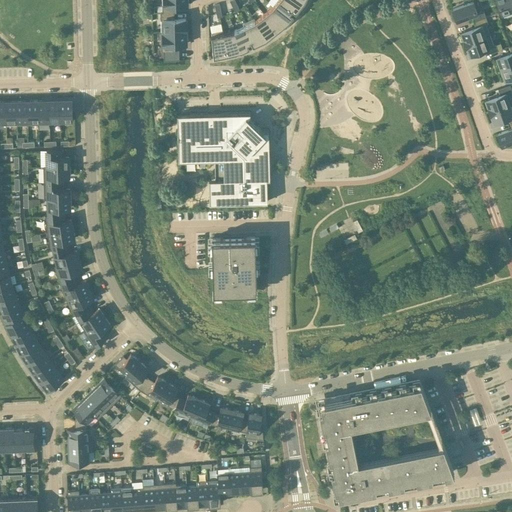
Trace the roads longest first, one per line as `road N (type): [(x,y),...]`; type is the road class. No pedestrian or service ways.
road 1 (residential): [(136,323),(94,237),(87,83)]
road 2 (residential): [(199,79),(271,78),(300,99),(304,128),(284,224)]
road 3 (residential): [(511,347),(285,390)]
road 4 (residential): [(511,155),(490,148),(436,0)]
road 5 (residential): [(285,390),(245,388),(200,372),(136,323)]
road 6 (residential): [(284,224),(285,390)]
road 7 (residential): [(136,323),(48,411)]
